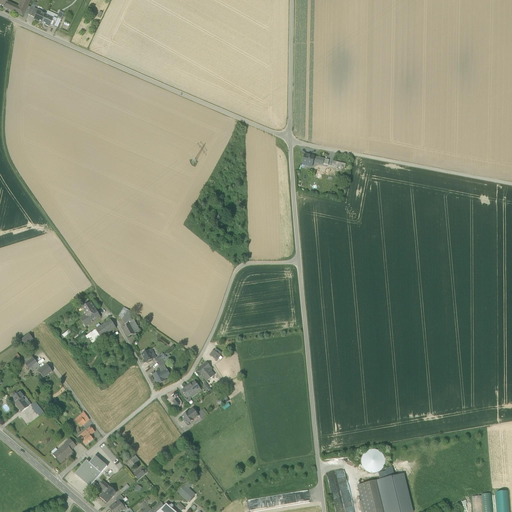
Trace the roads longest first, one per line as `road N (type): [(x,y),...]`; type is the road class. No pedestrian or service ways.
road 1 (unclassified): [(0,13),(289,139)]
road 2 (track): [(12,19),(1,143),(99,294)]
road 3 (unclassified): [(298,262),(322,511)]
road 4 (unclassified): [(289,139),(511,184)]
road 5 (residential): [(156,394),(188,377),(239,264),(298,262)]
road 6 (unclassified): [(292,0),(289,139)]
road 7 (residential): [(55,481),(156,394)]
road 8 (unclassified): [(289,139),(298,262)]
